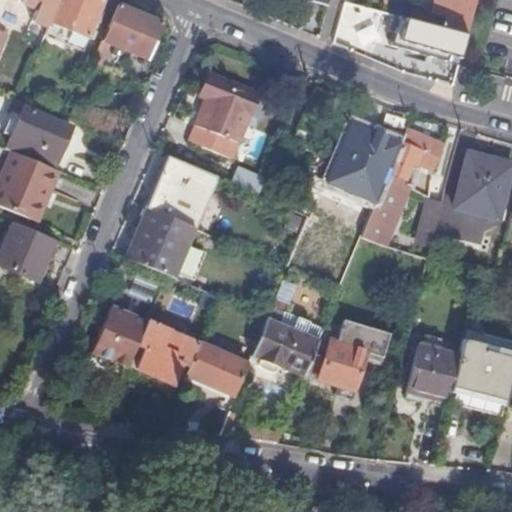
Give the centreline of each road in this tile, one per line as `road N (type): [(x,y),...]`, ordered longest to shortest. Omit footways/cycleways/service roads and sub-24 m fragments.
road 1 (residential): [(18,429),(78,448),(511,509)]
road 2 (residential): [(194,7),(18,429)]
road 3 (residential): [(507,129),(435,111),(322,60)]
road 4 (residential): [(322,60),(194,7)]
